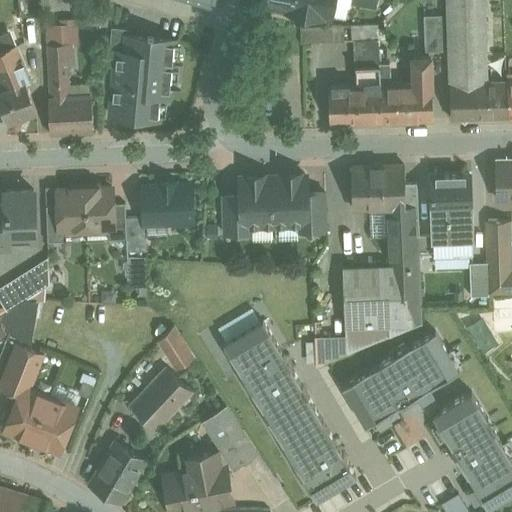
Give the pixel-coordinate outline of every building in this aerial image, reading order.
[(31,0),(18,0),(20,16),(33,14),(31,0)] [(269,0),(269,4),(307,12),(306,15),(316,17),(316,13),(330,16),(333,1),(354,5),(355,1),(355,0),(269,0)] [(484,0),(447,0),(451,93),(464,93),(464,82),(487,81),(484,0)] [(109,12),(89,10),(87,24),(108,26),(109,12)] [(442,15),(424,15),(425,51),(443,51),(442,15)] [(77,20),(62,21),(62,26),(63,44),(74,44),(74,45),(78,44),(77,20)] [(62,26),(48,26),(49,45),(63,44),(62,26)] [(170,31),(112,26),(104,109),(163,114),(170,31)] [(379,39),(355,40),(356,71),(368,71),(368,84),(381,84),(380,64),(379,39)] [(31,79),(17,44),(0,50),(0,86),(1,89),(0,89),(0,101),(7,121),(37,110),(26,81),(31,79)] [(71,96),(69,65),(74,65),(74,45),(74,44),(63,44),(49,45),(52,97),(49,97),(51,134),(94,132),(92,95),(71,96)] [(431,56),(413,57),(414,83),(392,83),(391,64),(380,64),(381,84),(382,122),(433,120),(431,56)] [(487,81),(464,82),(464,93),(451,93),(451,119),(464,119),(509,118),(507,80),(487,81)] [(368,84),(331,85),(332,123),(382,122),(381,84),(368,84)] [(511,160),(497,160),(497,198),(511,198),(511,160)] [(404,165),(352,166),(354,208),(389,207),(390,236),(417,235),(417,206),(406,206),(404,165)] [(470,174),(431,175),(433,234),(434,254),(473,253),(470,174)] [(307,175),(274,176),(275,224),(307,223),(308,223),(307,193),(307,175)] [(274,176),(241,177),(241,195),(242,225),(243,225),(275,224),(274,176)] [(175,182),(160,182),(160,185),(144,186),(145,216),(145,222),(146,222),(171,221),(175,224),(185,224),(188,220),(193,220),(192,184),(175,185),(175,182)] [(79,188),(58,189),(59,205),(60,229),(66,229),(87,228),(85,185),(79,185),(79,188)] [(113,187),(92,188),(92,185),(85,185),(87,228),(108,227),(115,227),(114,203),(113,187)] [(4,191),(4,198),(0,197),(0,243),(8,243),(8,237),(18,237),(18,233),(35,232),(33,190),(4,191)] [(326,192),(307,193),(308,223),(307,223),(307,229),(327,228),(326,192)] [(241,195),(222,196),(224,232),(243,231),(243,225),(242,225),(241,195)] [(125,202),(114,203),(115,227),(108,227),(108,239),(127,238),(125,202)] [(145,216),(127,217),(126,203),(125,202),(127,238),(127,251),(147,250),(146,222),(145,222),(145,216)] [(59,205),(47,206),(48,242),(67,241),(66,229),(60,229),(59,205)] [(511,220),(486,220),(488,262),(489,274),(511,274),(511,268),(511,269),(511,220)] [(433,234),(419,235),(420,255),(434,254),(433,234)] [(387,236),(388,264),(343,266),(346,354),(420,323),(419,313),(419,309),(419,287),(419,286),(418,267),(417,235),(390,236),(387,236)] [(49,257),(0,287),(0,298),(8,311),(50,285),(49,257)] [(489,274),(488,262),(471,262),(471,294),(489,294),(488,274),(489,274)] [(511,268),(511,274),(489,274),(488,274),(489,294),(511,292),(511,268),(511,269),(511,268)] [(356,474),(262,317),(223,340),(317,498),(356,474)] [(175,324),(159,341),(176,369),(185,363),(193,374),(203,368),(175,324)] [(448,349),(436,329),(342,385),(365,424),(373,438),(405,419),(397,406),(460,369),(457,363),(461,360),(453,346),(448,349)] [(42,355),(18,346),(1,387),(20,394),(23,387),(29,390),(42,355)] [(167,365),(130,404),(157,430),(194,391),(167,365)] [(29,390),(23,387),(20,394),(6,430),(25,437),(24,439),(39,445),(40,443),(60,451),(77,409),(29,390)] [(503,441),(473,389),(432,413),(473,484),(467,487),(476,502),(482,499),(487,507),(511,492),(511,458),(510,456),(511,454),(511,443),(509,437),(503,441)] [(258,453),(226,404),(203,420),(235,468),(258,453)] [(147,459),(115,440),(89,484),(121,503),(147,459)] [(215,452),(188,457),(191,470),(164,475),(171,511),(179,511),(234,501),(226,463),(223,463),(221,456),(215,452)] [(0,511),(44,511),(47,502),(0,487),(0,511)]
